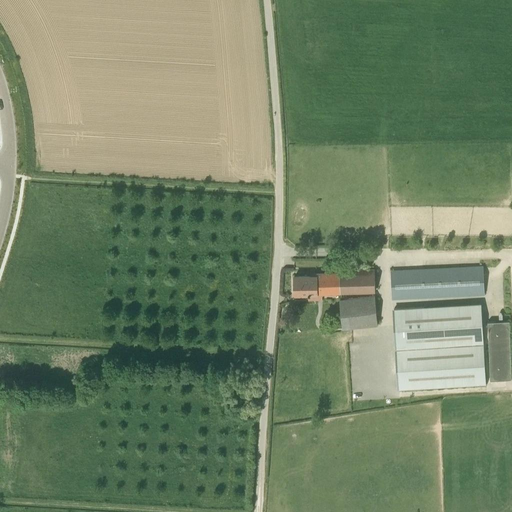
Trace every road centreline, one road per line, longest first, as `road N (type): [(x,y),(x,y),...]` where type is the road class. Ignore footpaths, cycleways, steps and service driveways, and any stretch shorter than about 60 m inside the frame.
road 1 (unclassified): [(272,310),(277,126),(266,0)]
road 2 (unknown): [(276,252),(387,263),(390,369)]
